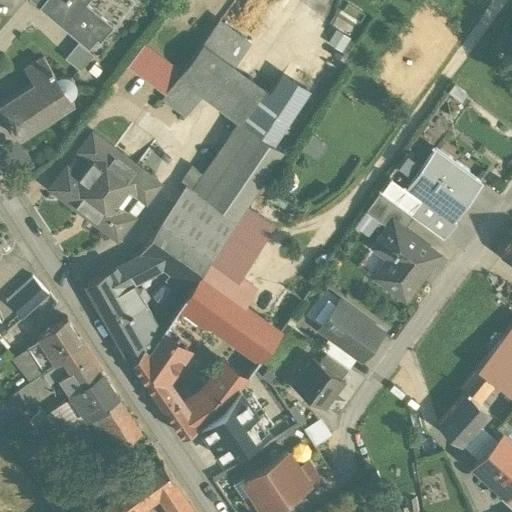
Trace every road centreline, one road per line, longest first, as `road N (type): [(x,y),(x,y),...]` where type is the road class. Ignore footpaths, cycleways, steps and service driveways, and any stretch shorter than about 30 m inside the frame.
road 1 (residential): [(0,175),(215,511)]
road 2 (residential): [(301,511),(345,479),(348,420),(511,197)]
